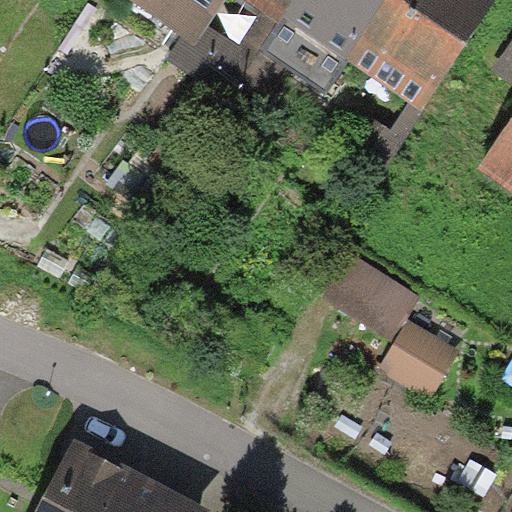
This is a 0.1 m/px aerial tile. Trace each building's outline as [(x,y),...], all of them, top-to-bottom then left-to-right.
[(119,0),(180,37),(167,59),(224,99),(238,78),(244,82),(282,21),(296,0),(119,0)] [(296,0),(282,21),(409,106),(423,116),(498,0),(296,0)] [(511,40),(495,64),(511,76),(511,40)] [(380,184),(423,116),(409,106),(393,133),(365,116),(338,156),(380,184)] [(314,143),(272,115),(248,151),(290,178),(314,143)] [(511,123),(477,173),(511,198),(511,123)] [(393,343),(420,299),(336,248),(309,293),(393,343)] [(457,353),(411,324),(381,371),(427,400),(457,353)] [(203,511),(73,443),(48,490),(36,511),(203,511)]
